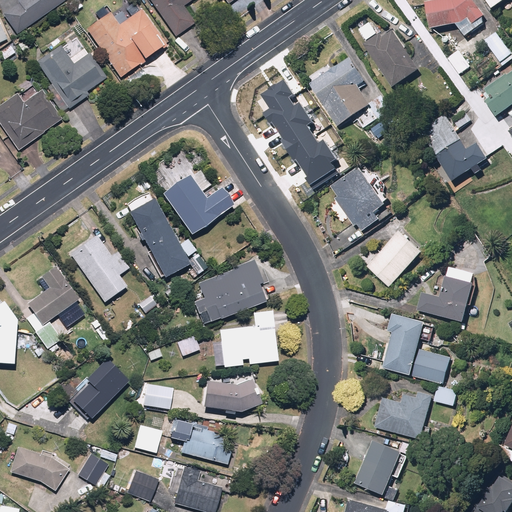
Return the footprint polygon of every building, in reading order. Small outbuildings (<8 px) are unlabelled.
[(18,34),(66,0),(19,0),(22,3),(5,15),(18,34)] [(80,0),(74,0),(70,4),(76,12),(85,6),(80,0)] [(151,0),(179,38),(199,22),(187,6),(195,0),(151,0)] [(440,0),(430,3),(435,28),(461,24),(471,37),(490,23),(486,18),(490,15),(478,0),(440,0)] [(511,0),(493,0),(500,9),(511,0)] [(111,13),(90,27),(124,78),(169,48),(144,10),(120,26),(111,13)] [(0,47),(11,42),(0,20),(0,47)] [(383,32),(366,46),(399,89),(425,68),(396,30),(387,37),(383,32)] [(511,46),(501,32),(488,41),(504,63),(511,56),(511,46)] [(64,44),(38,62),(72,110),(111,82),(91,53),(77,63),(64,44)] [(353,53),(312,80),(344,128),(377,106),(364,86),(371,81),(353,53)] [(511,71),(488,88),(494,97),(490,100),(502,116),(511,109),(511,71)] [(20,92),(0,106),(0,121),(21,152),(66,121),(44,90),(28,102),(20,92)] [(288,95),(272,105),(278,114),(273,117),(281,130),(285,128),(309,163),(312,161),(324,179),(347,163),(301,94),(291,100),(288,95)] [(469,113),(457,122),(467,136),(474,131),(470,124),(475,121),(469,113)] [(448,115),(431,127),(436,133),(428,139),(461,183),(494,158),(492,155),(496,152),(486,139),(474,149),(448,115)] [(361,167),(333,186),(367,230),(383,217),(380,213),(390,205),(361,167)] [(195,175),(169,192),(197,235),(241,206),(227,186),(210,197),(195,175)] [(161,199),(137,211),(169,276),(193,264),(161,199)] [(373,264),(395,286),(429,253),(407,230),(373,264)] [(131,286),(123,274),(131,269),(121,254),(116,258),(100,235),(85,245),(74,253),(108,303),(131,286)] [(258,260),(199,284),(205,300),(198,302),(204,316),(210,314),(214,324),(271,301),(265,285),(267,284),(258,260)] [(28,318),(50,350),(65,341),(52,322),(85,300),(69,276),(29,302),(36,313),(28,318)] [(481,284),(449,277),(446,296),(426,292),(421,311),(472,323),(481,284)] [(140,305),(148,314),(159,306),(152,296),(140,305)] [(22,319),(9,301),(6,303),(3,299),(0,301),(0,363),(20,364),(22,319)] [(214,341),(216,368),(246,366),(246,359),(252,359),(252,365),(280,363),(276,312),(257,313),(257,325),(222,328),(223,341),(214,341)] [(431,321),(397,314),(393,331),(397,332),(389,372),(449,383),(454,356),(425,351),(431,321)] [(178,342),(183,356),(202,350),(197,336),(178,342)] [(147,353),(150,362),(165,357),(162,348),(147,353)] [(97,418),(133,380),(112,359),(75,397),(97,418)] [(235,388),(206,383),(202,410),(239,416),(261,405),(249,381),(235,388)] [(148,384),(144,407),(173,412),(177,389),(148,384)] [(461,389),(441,385),(438,400),(457,404),(461,389)] [(403,404),(385,398),(378,428),(427,440),(438,395),(421,391),(419,397),(406,394),(403,404)] [(213,428),(173,419),(168,451),(231,464),(237,438),(212,433),(213,428)] [(162,430),(141,425),(136,449),(158,453),(162,430)] [(360,483),(391,496),(398,476),(404,478),(413,455),(377,441),(360,483)] [(511,448),(503,444),(497,456),(511,464),(511,448)] [(54,458),(21,447),(14,472),(44,482),(57,491),(71,469),(54,458)] [(111,464),(93,454),(80,476),(98,486),(111,464)] [(204,470),(185,466),(176,503),(212,511),(217,511),(224,487),(201,482),(204,470)] [(162,480),(138,470),(129,492),(152,502),(162,480)] [(511,511),(511,476),(503,472),(484,507),(493,511),(511,511)] [(410,511),(412,505),(391,500),(389,508),(352,498),(350,511),(410,511)]
